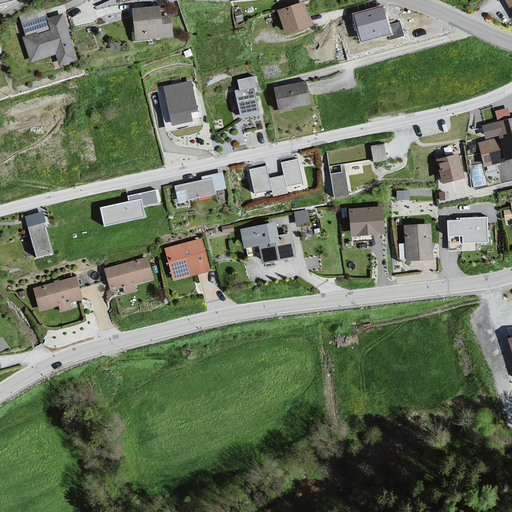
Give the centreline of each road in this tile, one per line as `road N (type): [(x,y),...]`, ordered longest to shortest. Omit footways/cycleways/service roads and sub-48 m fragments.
road 1 (tertiary): [(0,392),(72,354),(218,316),(511,275)]
road 2 (residential): [(511,85),(415,117),(0,212)]
